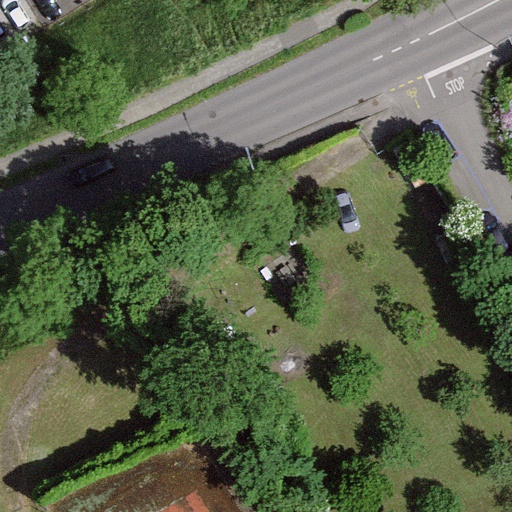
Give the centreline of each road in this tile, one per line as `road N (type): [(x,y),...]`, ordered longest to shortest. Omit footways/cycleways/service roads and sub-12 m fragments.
road 1 (tertiary): [(0,219),(410,45)]
road 2 (residential): [(511,260),(410,45)]
